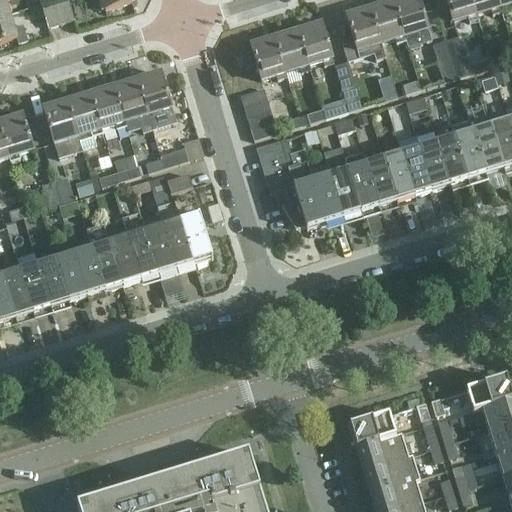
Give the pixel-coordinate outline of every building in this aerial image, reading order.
[(0,0),(0,20),(9,17),(4,0),(0,0)] [(74,23),(66,0),(65,0),(53,4),(61,27),(74,23)] [(131,6),(129,0),(100,0),(105,14),(131,6)] [(412,0),(394,6),(406,45),(408,51),(431,44),(417,0),(412,0)] [(477,18),(471,0),(444,0),(452,26),(467,21),(469,26),(478,23),(476,18),(477,18)] [(499,11),(500,11),(496,0),(471,0),(477,18),(490,14),(491,19),(501,16),(499,11)] [(511,0),(496,0),(500,11),(511,7),(511,0)] [(48,31),(61,27),(53,4),(40,8),(48,31)] [(371,13),(381,47),(394,43),(396,48),(406,45),(394,6),(371,13)] [(381,47),(371,13),(346,20),(354,46),(359,62),(374,58),(376,64),(385,61),(381,47)] [(9,17),(0,20),(0,46),(17,41),(9,17)] [(322,28),(298,35),(309,69),(322,65),(324,70),(334,67),(322,28)] [(274,42),(285,77),(299,73),(300,77),(310,74),(309,69),(298,35),(274,42)] [(285,77),(274,42),(250,50),(261,84),(275,80),(277,84),(286,81),(285,77)] [(348,65),(359,62),(354,46),(344,49),(348,65)] [(450,59),(457,83),(469,79),(462,55),(450,59)] [(511,55),(497,60),(500,69),(511,65),(511,55)] [(457,83),(450,59),(436,63),(441,77),(418,84),(421,94),(457,83)] [(467,72),(469,79),(492,72),(488,60),(466,66),(467,72)] [(161,77),(137,84),(151,132),(152,132),(150,123),(148,119),(162,114),(163,119),(173,116),(161,77)] [(481,86),(485,98),(498,94),(495,82),(481,86)] [(113,92),(125,131),(126,130),(125,126),(138,122),(140,126),(142,135),(151,132),(137,84),(113,92)] [(421,94),(418,84),(402,89),(405,99),(421,94)] [(361,112),(353,88),(341,92),(348,116),(361,112)] [(125,131),(113,92),(90,98),(102,138),(103,137),(101,133),(115,129),(117,133),(125,131)] [(243,110),(267,103),(264,93),(240,100),(243,110)] [(452,102),(449,93),(441,95),(444,104),(452,102)] [(102,138),(90,98),(67,106),(78,145),(80,144),(82,152),(96,147),(93,140),(102,138)] [(247,121),(270,114),(267,103),(243,110),(247,121)] [(78,145),(67,106),(43,113),(54,147),(69,143),(70,147),(78,145)] [(470,124),(487,178),(504,173),(491,130),(485,108),(467,114),(470,124)] [(250,133),(274,126),(270,114),(247,121),(250,133)] [(306,118),(309,128),(325,123),(322,114),(306,118)] [(359,129),(368,126),(366,118),(356,121),(359,129)] [(0,126),(0,131),(10,166),(20,163),(18,158),(33,154),(22,119),(0,126)] [(283,125),(286,135),(302,130),(299,121),(283,125)] [(355,132),(351,121),(334,126),(337,138),(355,132)] [(455,141),(468,183),(487,178),(470,124),(452,129),(455,141)] [(511,134),(509,124),(491,130),(504,173),(511,170),(511,134)] [(274,126),(250,133),(254,145),(277,138),(274,126)] [(10,166),(0,131),(0,163),(9,161),(10,166)] [(455,141),(437,146),(451,189),(468,183),(455,141)] [(326,227),(310,174),(303,154),(289,158),(287,150),(290,150),(288,142),(256,152),(270,198),(293,191),(306,234),(308,233),(326,227)] [(437,146),(420,151),(433,194),(451,189),(437,146)] [(420,151),(402,157),(415,200),(433,194),(420,151)] [(160,160),(161,163),(164,173),(188,165),(184,152),(160,160)] [(384,162),(383,163),(380,152),(363,157),(364,160),(379,211),(397,205),(384,162)] [(402,157),(384,162),(397,205),(415,200),(402,157)] [(348,173),(362,216),(379,211),(364,160),(346,165),(348,173)] [(148,178),(164,173),(161,163),(145,168),(148,178)] [(310,174),(326,227),(344,222),(330,179),(327,168),(310,174)] [(122,175),(125,185),(141,180),(138,170),(122,175)] [(348,173),(330,179),(344,222),(362,216),(348,173)] [(93,195),(102,192),(117,187),(114,177),(99,182),(97,178),(89,181),(93,195)] [(171,199),(192,192),(188,179),(167,186),(171,199)] [(148,185),(150,194),(151,194),(153,198),(165,194),(161,181),(148,185)] [(53,186),(61,210),(74,206),(67,182),(53,186)] [(150,194),(148,185),(130,190),(133,199),(150,194)] [(61,210),(53,186),(41,190),(45,203),(37,206),(39,215),(48,212),(49,213),(61,210)] [(174,206),(193,269),(212,263),(193,200),(174,206)] [(162,231),(175,274),(193,269),(174,206),(156,212),(162,231)] [(8,215),(11,225),(27,220),(24,210),(8,215)] [(122,290),(109,247),(103,229),(85,234),(91,253),(104,296),(122,290)] [(162,231),(144,236),(158,279),(175,274),(162,231)] [(144,236),(127,242),(140,285),(158,279),(144,236)] [(127,242),(109,247),(122,290),(140,285),(127,242)] [(91,253),(72,258),(86,301),(104,296),(91,253)] [(72,258),(55,264),(68,307),(86,301),(72,258)] [(55,264),(37,269),(50,312),(68,307),(55,264)] [(37,269),(19,275),(32,318),(50,312),(37,269)] [(19,275),(2,280),(15,323),(32,318),(19,275)] [(2,280),(0,280),(0,327),(15,323),(2,280)] [(474,417),(482,415),(511,405),(511,401),(506,383),(467,395),(474,417)] [(445,418),(440,403),(431,406),(436,421),(445,418)] [(489,438),(511,430),(511,405),(482,415),(489,438)] [(425,408),(416,411),(421,426),(430,423),(425,408)] [(356,452),(396,439),(389,419),(350,431),(356,452)] [(496,460),(511,455),(511,430),(489,438),(496,460)] [(445,450),(453,448),(449,434),(440,436),(445,450)] [(363,474),(408,461),(401,438),(396,439),(356,452),(363,474)] [(430,455),(439,452),(435,438),(426,441),(430,455)] [(453,448),(445,450),(449,464),(458,462),(453,448)] [(439,452),(430,455),(434,469),(443,466),(439,452)] [(503,483),(511,480),(511,455),(496,460),(503,483)] [(77,510),(77,511),(265,511),(249,457),(77,510)] [(371,499),(416,485),(420,484),(412,459),(408,461),(363,474),(371,499)] [(451,473),(454,482),(463,480),(460,470),(451,473)] [(459,496),(467,494),(477,491),(472,477),(463,480),(454,482),(459,496)] [(511,480),(503,483),(510,506),(511,505),(511,480)] [(444,501),(453,498),(449,484),(440,487),(444,501)] [(374,511),(409,511),(423,508),(416,485),(371,499),(374,511)] [(467,494),(459,496),(463,510),(472,508),(467,494)] [(457,511),(453,498),(444,501),(447,511),(457,511)]
